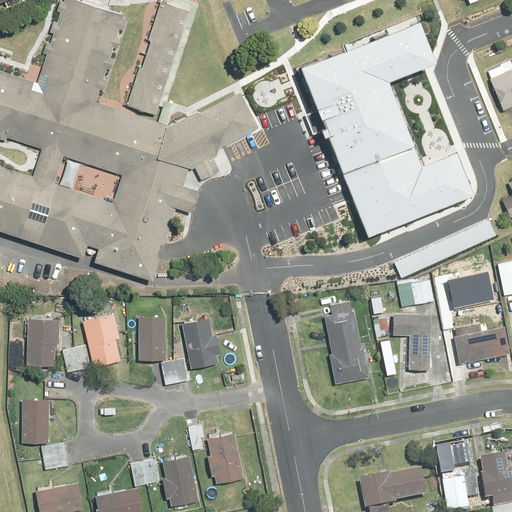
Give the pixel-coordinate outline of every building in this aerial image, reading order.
[(0,137),(38,148),(30,174),(0,164),(0,236),(151,281),(184,173),(225,152),(254,137),(233,93),(168,124),(157,121),(163,103),(190,12),(151,1),(120,104),(95,97),(119,16),(66,0),(61,0),(37,82),(0,71),(0,137)] [(436,60),(420,22),(306,68),(373,229),(470,189),(455,152),(426,164),(391,78),(436,60)] [(511,65),(489,76),(503,108),(511,103),(511,65)] [(477,92),(469,72),(459,77),(466,96),(477,92)] [(486,113),(478,93),(467,97),(475,117),(486,113)] [(497,141),(485,114),(476,118),(489,145),(497,141)] [(511,261),(498,264),(504,295),(511,293),(511,261)] [(478,268),(463,271),(466,288),(481,285),(478,268)] [(421,276),(397,280),(401,306),(434,300),(430,279),(422,280),(421,276)] [(461,284),(439,286),(441,306),(463,304),(461,284)] [(332,313),(323,315),(331,353),(328,353),(334,383),(369,376),(363,346),(361,347),(353,309),(351,309),(349,301),(330,304),(332,313)] [(451,307),(443,307),(443,322),(451,322),(451,307)] [(114,312),(82,320),(93,365),(121,358),(116,338),(120,337),(114,312)] [(431,313),(393,312),(392,334),(409,335),(408,367),(429,368),(431,313)] [(164,315),(138,315),(138,360),(165,359),(164,315)] [(209,317),(182,322),(191,366),(218,361),(216,354),(220,353),(216,333),(212,334),(209,317)] [(60,319),(27,318),(26,363),(54,364),(55,344),(59,344),(60,319)] [(453,335),(458,362),(509,353),(504,325),(453,335)] [(392,360),(387,334),(376,337),(381,362),(392,360)] [(87,344),(63,349),(68,371),(92,366),(87,344)] [(184,356),(160,362),(166,387),(190,382),(184,356)] [(48,441),(49,398),(22,398),(21,440),(48,441)] [(203,436),(202,424),(188,426),(191,450),(202,448),(200,436),(203,436)] [(242,475),(233,430),(206,436),(210,453),(206,454),(210,475),(214,474),(216,481),(242,475)] [(64,442),(41,445),(44,469),(67,466),(64,442)] [(479,472),(484,497),(492,495),(493,506),(511,502),(511,494),(511,492),(511,491),(511,466),(507,467),(504,451),(479,455),(482,471),(479,472)] [(197,498),(189,453),(161,459),(164,476),(161,476),(165,497),(168,496),(169,503),(197,498)] [(132,461),(135,484),(147,482),(148,486),(161,484),(157,457),(132,461)] [(464,464),(441,468),(447,511),(448,511),(471,509),(464,464)] [(388,471),(357,477),(364,508),(368,507),(368,511),(389,511),(387,503),(395,502),(394,499),(425,493),(419,467),(389,473),(388,471)] [(34,489),(38,511),(60,511),(83,508),(78,481),(34,489)] [(94,494),(97,511),(141,511),(142,511),(137,485),(94,494)]
